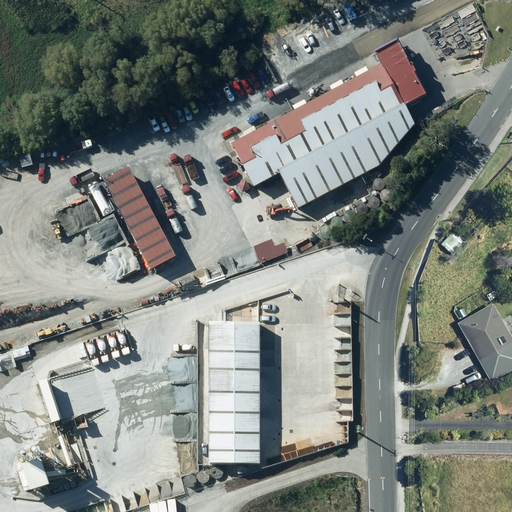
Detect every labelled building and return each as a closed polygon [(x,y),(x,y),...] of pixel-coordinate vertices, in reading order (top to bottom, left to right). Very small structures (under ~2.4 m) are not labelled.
[(397,42),(375,54),(381,65),(231,145),(253,188),(279,174),(298,210),(348,184),(358,203),(371,196),(366,186),(372,183),(367,173),(379,167),(414,126),(404,107),(425,96),(414,74),(415,73),(411,65),(409,66),(397,42)] [(126,236),(129,242),(133,239),(150,271),(175,258),(128,169),(103,182),(130,234),(126,236)] [(245,181),(238,186),(243,193),(250,189),(245,181)] [(454,230),(442,244),(454,255),(466,242),(454,230)] [(274,242),(254,248),(259,264),(278,259),(274,242)] [(494,291),(487,295),(490,301),(498,296),(494,291)] [(511,334),(493,303),(458,323),(492,382),(511,370),(511,334)] [(468,315),(463,308),(457,311),(462,319),(468,315)] [(318,317),(314,339),(328,341),(332,320),(318,317)] [(208,325),(208,466),(260,465),(259,325),(208,325)] [(301,415),(299,421),(306,422),(307,416),(311,417),(313,405),(323,407),(336,346),(300,338),(291,379),(280,376),(273,409),(301,415)] [(132,374),(92,376),(95,431),(179,426),(176,367),(132,370),(132,374)] [(159,483),(158,471),(177,470),(176,446),(96,450),(98,492),(139,491),(139,484),(159,483)] [(58,474),(62,494),(70,493),(66,473),(58,474)] [(168,511),(168,503),(114,504),(114,511),(168,511)]
